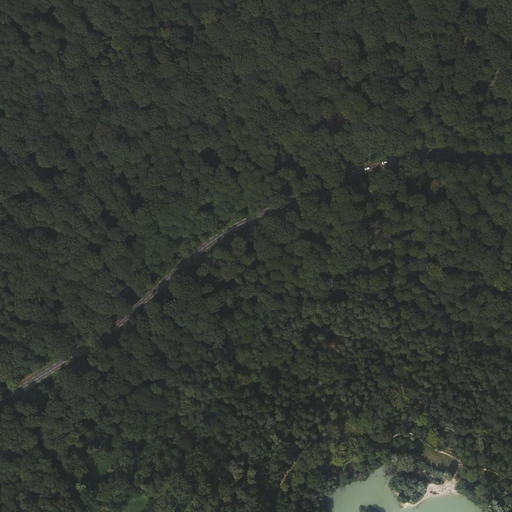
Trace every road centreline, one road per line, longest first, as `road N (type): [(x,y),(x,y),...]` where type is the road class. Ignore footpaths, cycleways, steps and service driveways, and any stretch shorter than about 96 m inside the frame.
road 1 (tertiary): [(511,158),(446,152),(401,159),(249,223),(141,309),(0,401)]
road 2 (unclassified): [(0,413),(21,412),(88,511)]
